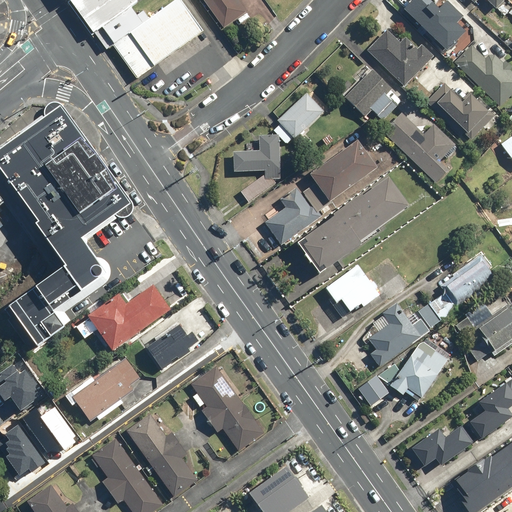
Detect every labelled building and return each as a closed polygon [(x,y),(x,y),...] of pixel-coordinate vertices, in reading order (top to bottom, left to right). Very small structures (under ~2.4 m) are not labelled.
[(111,21),(140,0),(82,0),(103,27),(111,21)] [(177,0),(143,25),(113,47),(137,80),(203,32),(179,0),(177,0)] [(203,0),(224,29),(248,12),(239,0),(203,0)] [(430,0),(406,0),(400,6),(447,52),(465,34),(455,25),(462,19),(443,0),(437,7),(430,0)] [(100,30),(113,47),(143,25),(130,8),(100,30)] [(404,86),(434,56),(421,44),(418,47),(407,37),(401,42),(388,29),(367,50),(404,86)] [(511,69),(479,37),(454,62),(500,107),(511,95),(511,69)] [(358,84),(345,97),(365,118),(373,109),(383,119),(397,106),(386,95),(394,87),(368,61),(352,78),(358,84)] [(434,77),(427,69),(415,81),(423,89),(434,77)] [(315,75),(307,82),(316,92),(324,84),(315,75)] [(463,101),(444,82),(424,103),(467,143),(495,113),(472,91),(463,101)] [(282,124),(276,129),(288,142),(294,137),(295,138),(325,112),(309,93),(278,119),(282,124)] [(82,246),(131,213),(60,109),(0,149),(0,177),(64,271),(9,308),(28,336),(107,282),(82,246)] [(402,112),(384,131),(438,182),(451,168),(442,159),(457,143),(435,122),(425,133),(402,112)] [(277,184),(273,178),(282,178),(280,134),(259,135),(260,150),(234,151),(235,171),(266,170),(267,174),(241,191),(249,203),(277,184)] [(511,136),(502,144),(511,157),(511,136)] [(379,167),(359,138),(352,143),(348,137),(339,144),(343,150),(311,173),(331,201),(379,167)] [(296,245),(319,276),(359,247),(357,245),(411,205),(389,174),(336,213),(337,215),(296,245)] [(286,207),(266,222),(282,244),(321,215),(314,206),(311,208),(297,188),(281,200),(286,207)] [(440,285),(444,292),(456,308),(497,277),(483,259),(466,272),(463,268),(440,285)] [(329,299),(345,321),(381,294),(358,264),(326,287),(332,296),(329,299)] [(132,300),(124,290),(90,315),(92,317),(77,328),(86,339),(100,329),(115,350),(171,309),(153,284),(132,300)] [(444,292),(430,303),(442,320),(444,322),(458,310),(456,308),(444,292)] [(493,357),(511,343),(511,301),(506,293),(483,309),(480,304),(466,314),(478,332),(481,329),(486,337),(481,340),(493,357)] [(385,315),(372,325),(362,339),(366,344),(371,340),(377,349),(370,354),(380,367),(431,328),(421,315),(416,319),(418,321),(414,324),(397,303),(384,313),(385,315)] [(442,320),(430,303),(418,311),(421,315),(431,328),(442,320)] [(157,340),(146,348),(162,370),(199,342),(192,331),(188,334),(178,321),(155,338),(157,340)] [(394,362),(378,376),(405,395),(407,392),(420,400),(449,359),(436,350),(432,355),(420,347),(420,348),(417,346),(402,369),(394,362)] [(93,375),(66,393),(73,404),(77,401),(91,421),(97,417),(99,420),(124,403),(122,399),(135,390),(132,386),(142,379),(127,356),(95,378),(93,375)] [(208,407),(203,411),(218,432),(223,429),(240,452),(266,432),(217,365),(191,384),(198,394),(193,398),(200,407),(205,403),(208,407)] [(386,388),(376,375),(353,394),(361,404),(367,399),(373,406),(387,395),(383,390),(386,388)] [(511,406),(511,381),(510,378),(479,402),(485,409),(469,422),(483,441),(511,418),(511,409),(510,408),(511,406)] [(38,416),(27,402),(1,422),(14,440),(18,437),(34,458),(55,442),(49,434),(63,424),(51,406),(38,416)] [(167,436),(151,415),(128,432),(175,497),(198,480),(182,457),(188,453),(172,432),(167,436)] [(446,437),(440,428),(412,448),(425,466),(437,458),(442,465),(475,442),(462,425),(446,437)] [(151,511),(163,504),(117,439),(93,455),(108,477),(102,481),(121,506),(126,502),(133,511),(151,511)] [(475,468),(458,480),(469,495),(462,499),(471,511),(477,511),(511,486),(511,441),(488,459),(486,456),(473,465),(475,468)] [(295,475),(287,466),(251,494),(264,511),(288,511),(310,495),(302,485),(305,483),(297,473),(295,475)] [(50,484),(28,501),(35,511),(80,511),(72,502),(66,506),(50,484)] [(330,511),(324,503),(311,511),(330,511)]
